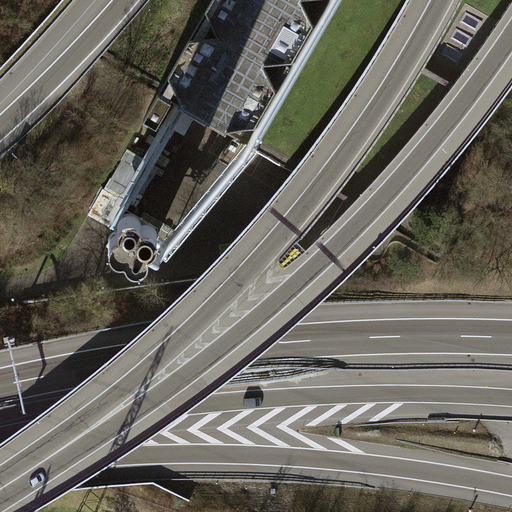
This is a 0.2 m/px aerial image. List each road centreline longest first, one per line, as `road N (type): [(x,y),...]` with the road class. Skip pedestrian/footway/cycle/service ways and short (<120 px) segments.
road 1 (motorway): [(60,450),(125,419),(299,282),(392,189),(511,36)]
road 2 (motorway): [(60,450),(204,319),(295,220),(351,148),(442,0)]
road 3 (motorway): [(511,338),(298,341),(0,386)]
road 4 (motorway): [(0,437),(238,400),(511,398)]
road 5 (motorway): [(0,468),(233,454),(511,487)]
road 6 (motorway): [(127,0),(0,128)]
